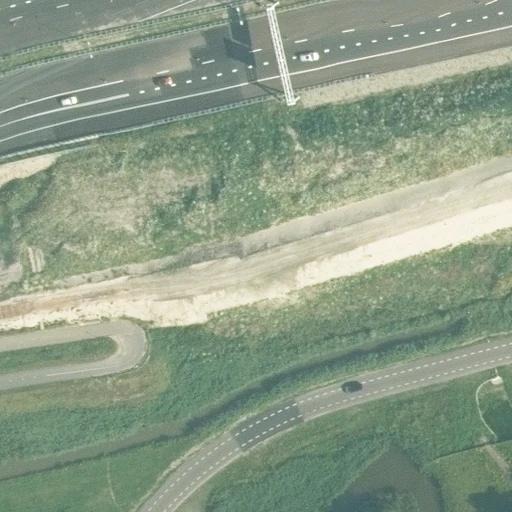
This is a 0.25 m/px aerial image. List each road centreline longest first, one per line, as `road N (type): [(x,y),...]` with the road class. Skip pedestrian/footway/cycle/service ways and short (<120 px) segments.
road 1 (motorway): [(0,102),(470,0)]
road 2 (tertiary): [(511,349),(276,419),(194,470),(156,511)]
road 3 (motorway): [(139,0),(0,29)]
